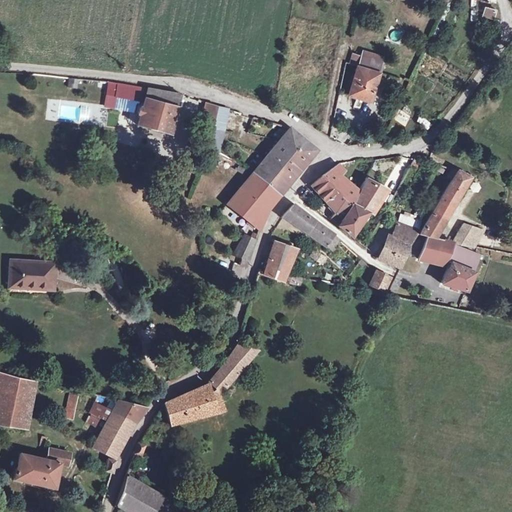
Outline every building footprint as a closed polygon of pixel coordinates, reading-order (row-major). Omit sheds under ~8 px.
[(484,15),(485,15),(495,19),(498,9),(487,5),(484,15)] [(360,53),(351,92),(374,98),(384,59),(360,53)] [(117,99),(146,105),(149,92),(119,86),(117,99)] [(149,92),(146,105),(144,109),(141,108),(139,116),(142,117),(139,127),(171,136),(179,109),(177,108),(180,98),(149,92)] [(208,147),(221,154),(229,111),(217,107),(208,147)] [(399,109),(394,120),(407,125),(412,114),(399,109)] [(240,114),(233,112),(231,120),(238,121),(240,114)] [(429,129),(433,123),(420,115),(416,121),(429,129)] [(289,130),(254,173),(279,194),(316,150),(289,130)] [(342,196),(351,202),(358,189),(338,177),(342,170),(337,166),(323,176),(342,196)] [(447,224),(448,222),(472,180),(453,168),(447,178),(453,181),(420,237),(428,238),(437,240),(447,224)] [(229,204),(259,231),(267,209),(279,194),(254,173),(229,204)] [(324,218),(337,227),(351,202),(342,196),(323,176),(311,187),(334,211),(333,214),(328,212),(324,218)] [(358,189),(351,202),(337,227),(355,244),(351,237),(383,189),(365,177),(358,189)] [(283,217),(325,245),(331,236),(293,205),(283,217)] [(400,224),(393,240),(410,247),(414,236),(416,232),(400,224)] [(466,226),(455,244),(472,247),(481,233),(466,226)] [(239,256),(249,261),(256,239),(247,235),(239,256)] [(339,242),(331,236),(325,245),(332,250),(339,242)] [(410,247),(393,240),(389,238),(380,258),(401,268),(410,247)] [(435,264),(443,241),(437,240),(428,238),(419,261),(435,264)] [(455,244),(443,241),(435,264),(446,266),(455,244)] [(297,253),(276,243),(263,274),(283,283),(297,253)] [(311,260),(323,267),(327,259),(314,253),(311,260)] [(469,271),(474,259),(463,254),(458,266),(451,263),(443,284),(466,292),(473,273),(469,271)] [(56,267),(13,264),(13,287),(36,289),(36,292),(54,293),(56,267)] [(391,277),(378,272),(371,286),(385,292),(391,277)] [(396,280),(391,292),(396,294),(401,282),(396,280)] [(213,394),(206,385),(166,406),(171,427),(223,413),(219,395),(257,352),(238,345),(210,383),(217,391),(213,394)] [(0,426),(26,429),(35,383),(0,374),(0,426)] [(72,421),(79,393),(72,391),(65,420),(72,421)] [(112,412),(136,424),(147,408),(118,402),(112,412)] [(83,431),(98,438),(112,412),(97,404),(83,431)] [(112,412),(98,438),(93,447),(116,460),(131,430),(136,424),(112,412)] [(133,454),(142,457),(146,445),(137,442),(133,454)] [(47,462),(21,456),(16,482),(55,491),(60,467),(69,468),(72,455),(49,450),(47,462)] [(105,472),(111,473),(114,461),(107,460),(105,472)] [(125,511),(174,511),(176,508),(128,480),(118,508),(125,511)]
